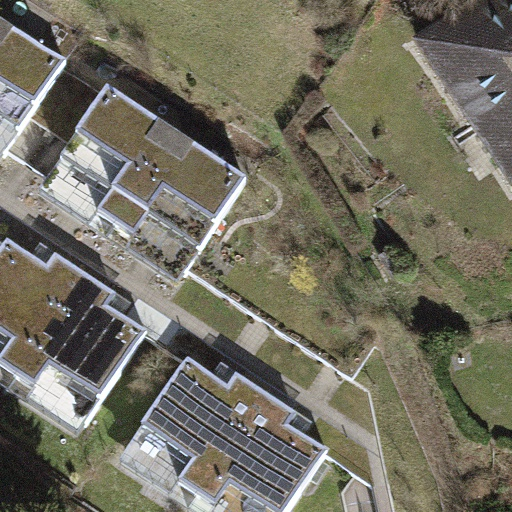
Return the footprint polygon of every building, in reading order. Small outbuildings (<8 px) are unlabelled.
[(490,0),(421,44),(459,104),(472,94),(491,0),(490,0)] [(511,0),(491,0),(472,94),(459,104),(511,181),(511,0)] [(0,153),(5,157),(65,66),(0,22),(0,153)] [(48,186),(117,231),(177,139),(108,94),(48,186)] [(117,231),(186,277),(246,184),(177,139),(117,231)] [(0,255),(0,369),(17,381),(85,278),(55,258),(47,270),(7,244),(0,255)] [(17,381),(86,426),(146,335),(109,311),(117,298),(85,278),(17,381)] [(128,455),(197,501),(266,397),(234,376),(226,389),(188,364),(128,455)] [(197,501),(214,511),(289,511),(327,455),(291,432),(300,419),(266,397),(197,501)]
